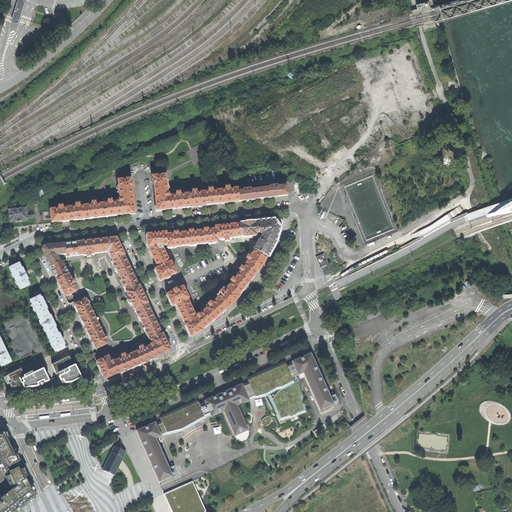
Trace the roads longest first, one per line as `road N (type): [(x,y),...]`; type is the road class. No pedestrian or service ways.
road 1 (residential): [(107,415),(316,323)]
road 2 (primary): [(352,444),(511,309)]
road 3 (residential): [(101,392),(29,240)]
road 4 (residential): [(305,212),(290,205),(147,222)]
road 5 (residential): [(309,290),(178,356)]
road 6 (residential): [(124,225),(178,337),(178,356)]
road 7 (unclassified): [(374,454),(316,323)]
road 8 (unclassified): [(0,89),(108,0)]
